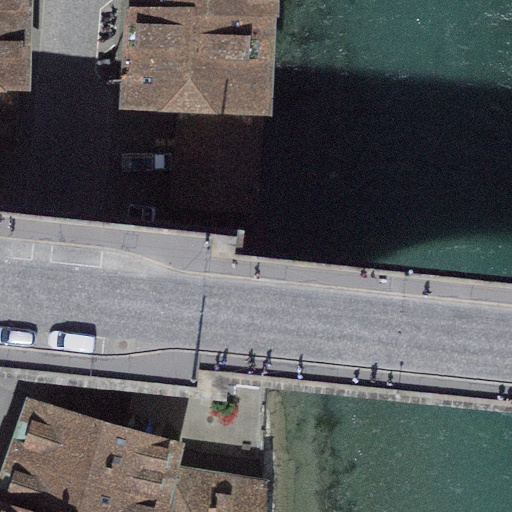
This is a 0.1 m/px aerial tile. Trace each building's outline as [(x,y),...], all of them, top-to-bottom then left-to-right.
[(0,0),(0,145),(9,146),(11,80),(18,80),(20,5),(20,0),(0,0)] [(187,100),(257,104),(261,105),(266,17),(266,0),(151,0),(151,11),(139,11),(135,98),(187,100)] [(249,210),(257,104),(187,100),(179,204),(249,210)] [(143,511),(160,441),(40,405),(22,457),(5,508),(20,511),(143,511)] [(263,511),(264,485),(223,479),(183,472),(176,511),(263,511)]
